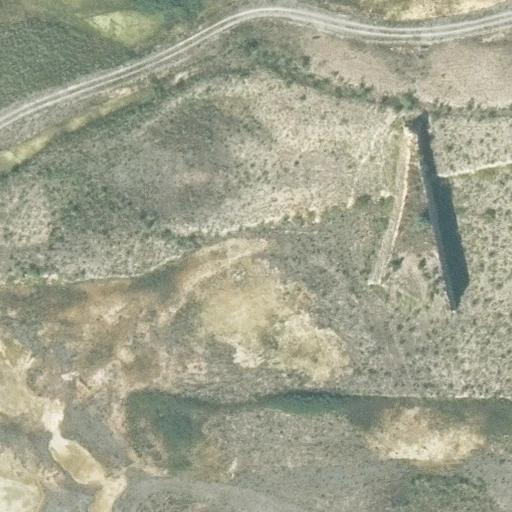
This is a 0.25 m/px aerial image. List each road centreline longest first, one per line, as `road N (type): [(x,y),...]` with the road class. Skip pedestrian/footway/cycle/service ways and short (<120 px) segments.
road 1 (track): [(0,112),(61,81),(125,66),(245,6),(410,29),(511,4)]
road 2 (track): [(119,511),(121,498),(147,486),(276,511)]
